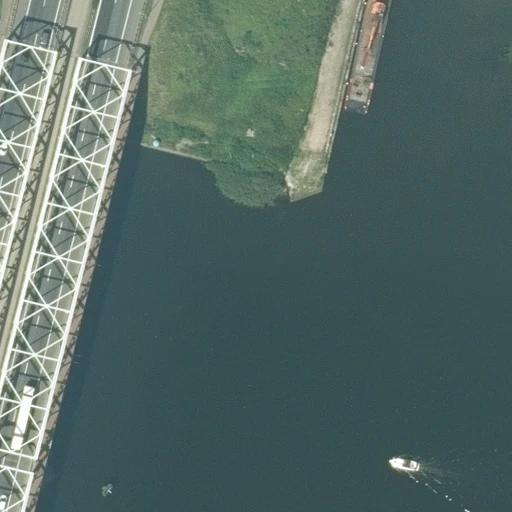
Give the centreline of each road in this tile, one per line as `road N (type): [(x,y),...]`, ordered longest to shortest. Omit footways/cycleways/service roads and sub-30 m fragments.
road 1 (motorway): [(0,471),(115,0)]
road 2 (unclassified): [(0,328),(79,0)]
road 3 (motorway): [(45,0),(0,187)]
